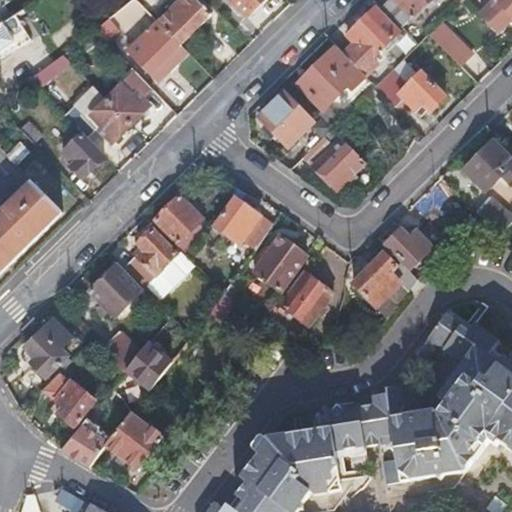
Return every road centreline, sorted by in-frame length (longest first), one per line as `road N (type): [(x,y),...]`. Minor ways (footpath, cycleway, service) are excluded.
road 1 (residential): [(195,126),(338,232),(362,228),(511,78)]
road 2 (residential): [(195,126),(0,326)]
road 3 (residential): [(348,361),(280,397),(183,511)]
road 4 (residential): [(511,296),(459,283),(378,352),(348,361)]
road 5 (residential): [(327,0),(195,126)]
road 6 (residential): [(348,361),(365,484),(405,511)]
road 7 (residential): [(130,511),(6,448)]
